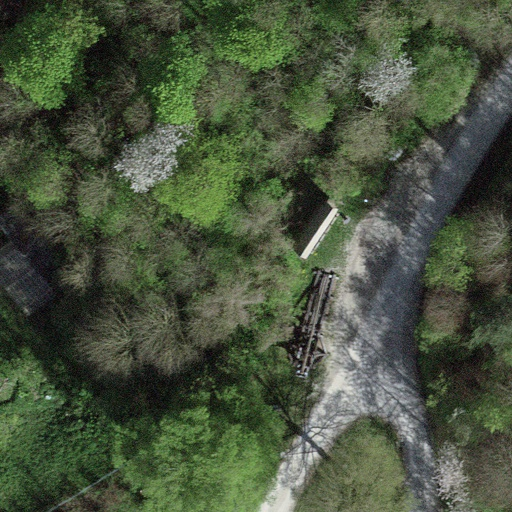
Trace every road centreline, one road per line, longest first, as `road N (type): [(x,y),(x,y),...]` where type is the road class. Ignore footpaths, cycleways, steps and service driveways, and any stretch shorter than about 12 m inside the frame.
road 1 (track): [(383,365),(422,245),(511,86)]
road 2 (track): [(264,511),(310,434),(383,365)]
